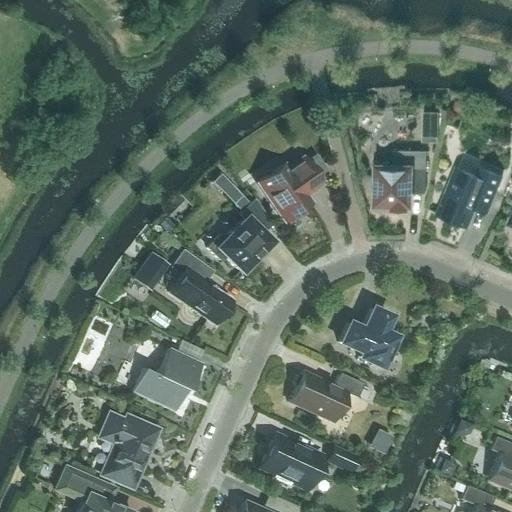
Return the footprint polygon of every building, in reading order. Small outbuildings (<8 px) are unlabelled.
[(372,162),(372,179),(373,179),(376,179),(375,203),(391,203),(391,207),(391,208),(406,209),(406,207),(406,204),(409,204),(409,193),(417,193),(425,193),(425,170),(426,167),(426,151),(394,151),(393,151),(393,166),(389,166),(389,163),(389,162),(372,162)] [(312,154),(305,159),(316,175),(323,170),(312,154)] [(303,187),(316,179),(300,157),(284,169),(280,164),(254,182),(282,222),(308,203),(301,194),(302,193),(303,187)] [(488,212),(502,177),(478,167),(475,176),(456,168),(437,213),(428,209),(427,210),(467,226),(475,207),(479,205),(480,202),(489,206),(486,212),(488,212)] [(231,190),(223,198),(239,213),(246,205),(231,190)] [(258,233),(268,223),(251,200),(246,205),(239,213),(237,214),(241,218),(223,237),(218,233),(204,247),(217,260),(221,256),(237,271),(266,241),(258,233)] [(201,282),(209,270),(180,250),(168,266),(178,273),(166,291),(212,323),(228,300),(201,282)] [(373,308),(373,310),(368,307),(358,329),(345,322),(336,342),(357,352),(355,356),(368,362),(367,365),(376,369),(383,366),(386,359),(384,352),(383,351),(390,336),(378,331),(385,316),(380,313),(381,312),(380,311),(379,313),(373,310),(374,309),(373,308)] [(185,390),(198,362),(165,347),(153,374),(139,368),(128,392),(171,412),(181,389),(185,390)] [(337,373),(331,385),(300,371),(298,375),(296,374),(294,375),(290,382),(291,385),(293,386),(286,401),(329,421),(343,392),(354,397),(360,384),(337,373)] [(124,416),(122,421),(107,414),(102,425),(98,436),(108,441),(108,440),(113,442),(99,473),(129,487),(136,470),(136,461),(141,451),(147,445),(154,429),(124,416)] [(289,444),(289,443),(271,434),(256,466),(272,473),(271,477),(285,484),(287,480),(304,488),(319,456),(300,448),(300,449),(289,444)] [(511,458),(510,458),(511,452),(511,444),(493,437),(487,449),(497,453),(485,480),(511,491),(511,458)] [(346,470),(352,457),(330,447),(324,460),(346,470)] [(111,489),(112,488),(63,466),(53,488),(80,500),(74,511),(125,511),(98,499),(104,486),(111,489)] [(459,511),(457,511),(456,511),(492,511),(485,509),(491,497),(464,485),(458,499),(473,505),(469,511),(459,511)] [(294,511),(297,507),(275,497),(268,511),(265,511),(241,501),(235,511),(294,511)]
